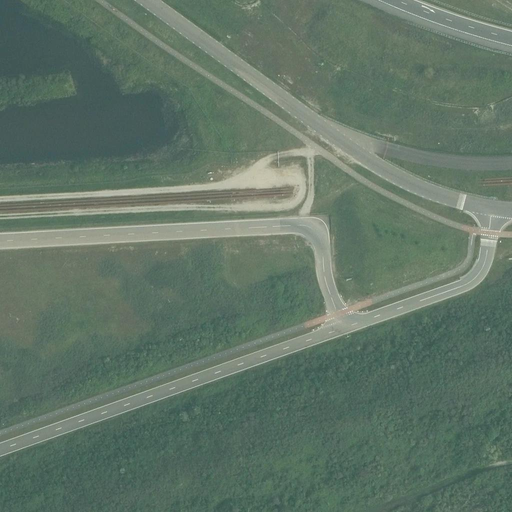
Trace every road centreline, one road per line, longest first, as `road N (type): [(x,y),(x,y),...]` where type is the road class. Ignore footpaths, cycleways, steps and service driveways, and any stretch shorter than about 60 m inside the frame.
road 1 (unclassified): [(341,330),(311,226),(0,239)]
road 2 (unclassified): [(147,0),(417,187),(495,208)]
road 3 (unclassified): [(0,450),(341,330)]
road 4 (unclassified): [(341,330),(466,285),(483,263),(495,208)]
road 5 (trunk): [(395,0),(511,38)]
